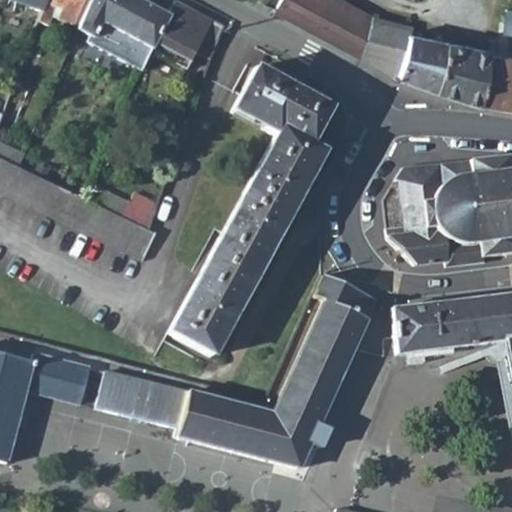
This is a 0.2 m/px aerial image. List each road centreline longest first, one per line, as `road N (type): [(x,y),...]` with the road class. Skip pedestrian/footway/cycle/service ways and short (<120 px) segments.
road 1 (residential): [(374,130),(348,205),(350,231),(367,260),(414,282),(511,272)]
road 2 (residential): [(205,0),(357,81),(374,130)]
road 3 (residential): [(511,126),(374,130)]
